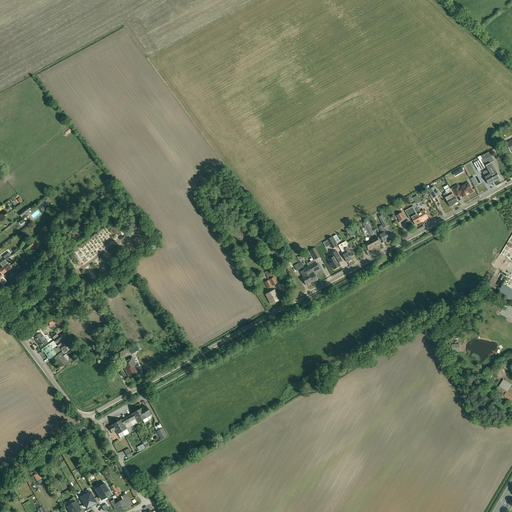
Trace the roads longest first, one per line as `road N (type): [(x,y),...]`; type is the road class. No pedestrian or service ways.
road 1 (unclassified): [(81,418),(511,181)]
road 2 (residential): [(81,418),(0,308)]
